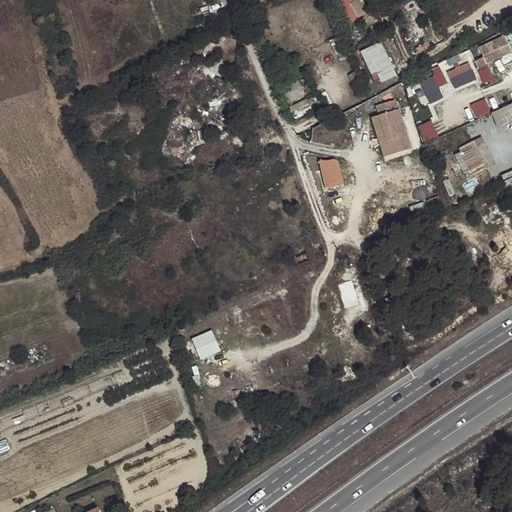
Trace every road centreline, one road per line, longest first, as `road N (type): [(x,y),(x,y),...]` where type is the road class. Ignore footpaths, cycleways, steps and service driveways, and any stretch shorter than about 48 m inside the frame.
road 1 (motorway): [(430,380),(227,511)]
road 2 (motorway): [(326,511),(511,383)]
road 3 (motorway): [(430,380),(248,511)]
road 4 (unclassified): [(287,134),(238,8)]
